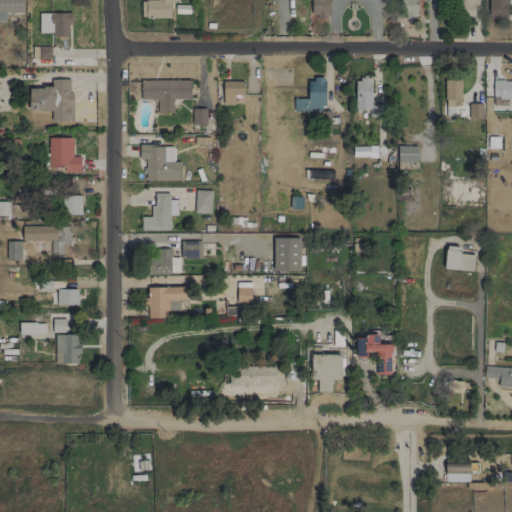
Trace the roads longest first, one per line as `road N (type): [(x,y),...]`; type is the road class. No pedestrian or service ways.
road 1 (residential): [(511,422),(397,416),(213,427),(146,423),(112,399)]
road 2 (residential): [(113,0),(112,399)]
road 3 (residential): [(511,49),(115,49)]
